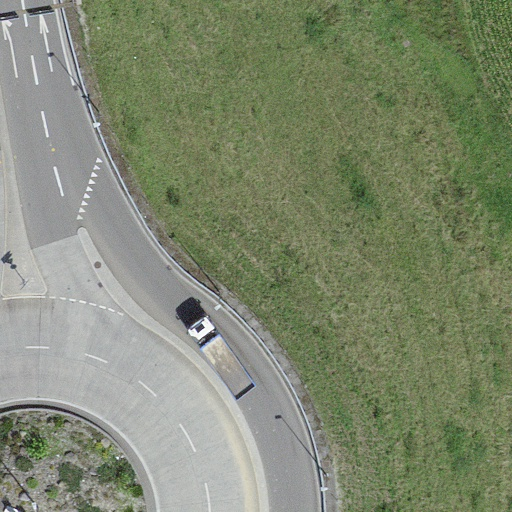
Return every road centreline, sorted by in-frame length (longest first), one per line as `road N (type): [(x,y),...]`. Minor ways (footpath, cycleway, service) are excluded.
road 1 (primary): [(294,511),(280,434),(258,389),(221,341),(151,277),(91,191)]
road 2 (trunk): [(121,373),(66,280),(53,149)]
road 3 (primary): [(219,511),(192,434),(121,373)]
road 4 (trunk): [(53,149),(24,0)]
road 5 (primary): [(121,373),(78,359),(0,362)]
